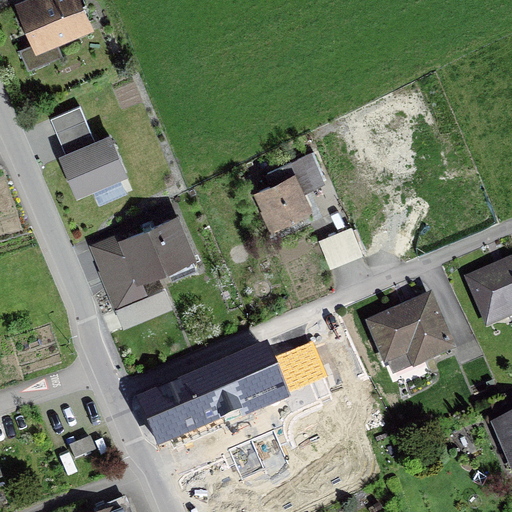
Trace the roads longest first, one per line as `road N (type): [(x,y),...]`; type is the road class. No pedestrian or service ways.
road 1 (residential): [(102,367),(16,142)]
road 2 (residential): [(35,511),(146,466)]
